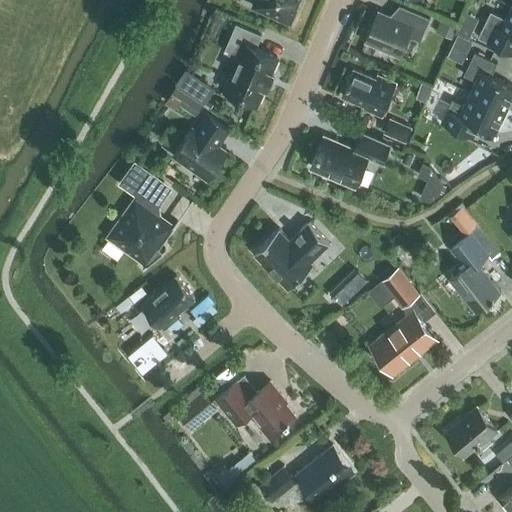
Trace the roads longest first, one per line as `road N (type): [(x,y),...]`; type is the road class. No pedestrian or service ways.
road 1 (unclassified): [(254,309),(219,265),(216,243),(285,131),(341,0)]
road 2 (unclassified): [(393,422),(353,401),(254,309)]
road 3 (residential): [(393,422),(511,329)]
